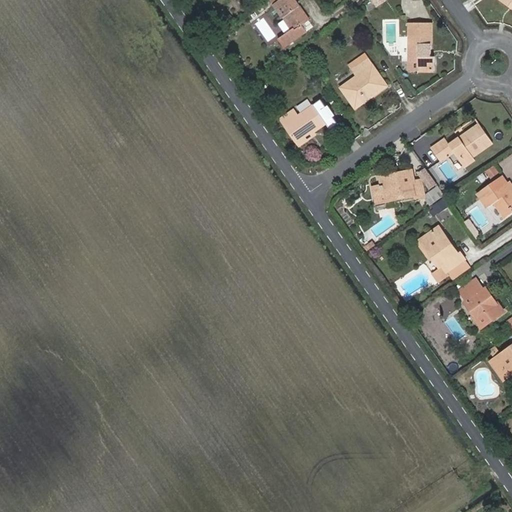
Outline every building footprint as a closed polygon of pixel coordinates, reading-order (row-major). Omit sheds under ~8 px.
[(278,0),(273,4),(282,17),(284,16),(293,28),(291,29),(277,38),(283,47),(305,31),(301,25),(308,20),(294,0),(278,0)] [(500,0),(511,8),(511,3),(507,0),(500,0)] [(284,16),(282,17),(291,29),(293,28),(284,16)] [(409,23),(409,61),(419,61),(419,71),(434,72),(434,57),(432,57),(431,23),(409,23)] [(366,93),(370,99),(388,86),(368,58),(353,70),(357,76),(341,88),(351,103),(366,93)] [(419,61),(409,61),(409,71),(419,71),(419,61)] [(355,109),(370,99),(366,93),(351,103),(355,109)] [(281,119),(296,141),(312,130),(314,133),(326,124),(314,106),(299,116),(294,110),(281,119)] [(438,144),(447,157),(454,152),(464,167),(475,160),(473,157),(492,143),(479,124),(450,145),(446,139),(438,144)] [(312,130),(296,141),(300,146),(315,135),(314,133),(312,130)] [(441,162),(447,157),(438,144),(431,149),(441,162)] [(382,186),(385,202),(415,196),(416,200),(426,198),(422,180),(415,181),(413,171),(380,177),(382,186)] [(511,190),(507,184),(502,176),(477,193),(488,208),(495,204),(505,219),(511,213),(511,190)] [(376,204),(385,202),(382,186),(373,187),(376,204)] [(440,191),(430,198),(433,203),(443,196),(440,191)] [(436,213),(453,203),(449,196),(432,206),(436,213)] [(439,227),(425,238),(439,258),(435,261),(440,268),(444,265),(449,272),(464,261),(466,260),(461,253),(459,254),(439,227)] [(439,258),(425,238),(421,240),(435,261),(439,258)] [(365,247),(368,251),(374,247),(371,243),(365,247)] [(469,268),(464,261),(449,272),(454,279),(469,268)] [(461,291),(464,296),(480,285),(477,280),(461,291)] [(466,303),(477,319),(479,317),(485,326),(503,313),(486,289),(484,291),(480,285),(464,296),(468,302),(466,303)] [(479,317),(477,319),(483,327),(485,326),(479,317)] [(511,346),(496,358),(506,374),(511,369),(511,346)] [(511,369),(506,374),(496,358),(491,362),(504,380),(511,374),(511,369)]
